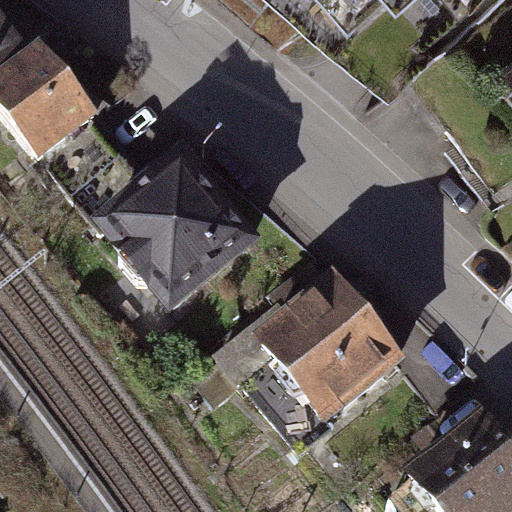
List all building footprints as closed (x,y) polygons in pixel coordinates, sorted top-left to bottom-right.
[(323,0),(349,29),(382,0),(393,12),(406,0),(323,0)] [(51,175),(105,134),(42,54),(32,61),(0,19),(0,117),(46,180),(51,175)] [(105,134),(51,175),(171,326),(261,255),(182,155),(145,184),(105,134)] [(338,289),(258,355),(329,439),(408,372),(338,289)] [(511,511),(511,459),(482,425),(408,488),(428,511),(511,511)]
